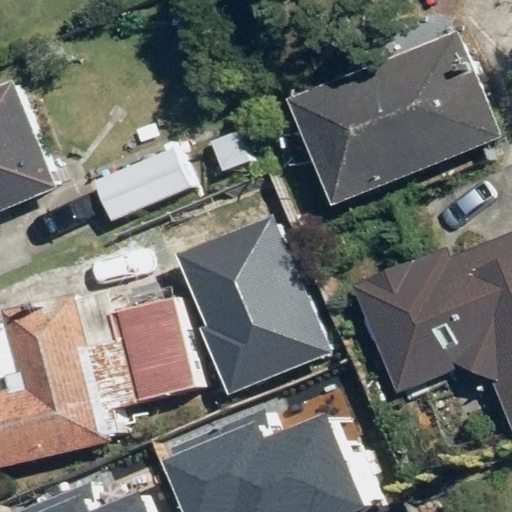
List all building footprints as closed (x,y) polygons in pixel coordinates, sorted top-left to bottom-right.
[(511,133),(511,127),(473,29),(314,92),(355,195),(511,133)] [(31,83),(0,94),(0,217),(71,191),(31,83)] [(253,129),(226,138),(246,193),(154,226),(176,288),(268,255),(258,227),(284,218),(253,129)] [(204,191),(187,145),(104,177),(121,222),(204,191)] [(511,228),(377,282),(422,396),(506,363),(511,377),(511,228)] [(163,284),(146,233),(81,256),(99,306),(163,284)] [(0,471),(124,444),(116,408),(152,400),(138,338),(102,346),(91,294),(23,309),(39,384),(0,392),(0,471)] [(200,294),(141,306),(159,402),(219,391),(200,294)] [(385,460),(350,478),(367,511),(405,511),(411,509),(385,460)] [(142,511),(121,466),(22,511),(142,511)] [(292,511),(282,491),(239,511),(292,511)]
